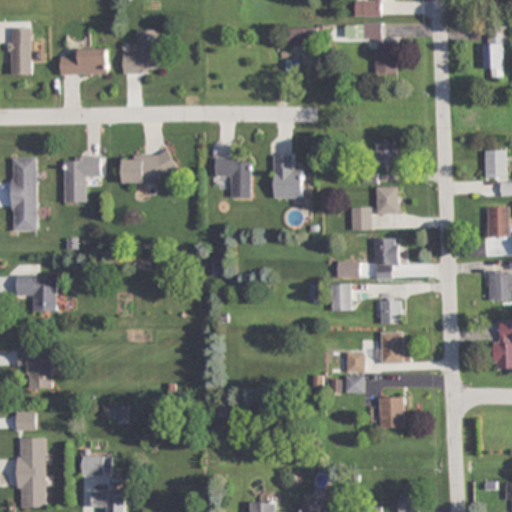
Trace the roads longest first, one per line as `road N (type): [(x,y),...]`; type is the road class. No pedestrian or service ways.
road 1 (residential): [(459,511),(438,0)]
road 2 (residential): [(0,119),(320,117)]
